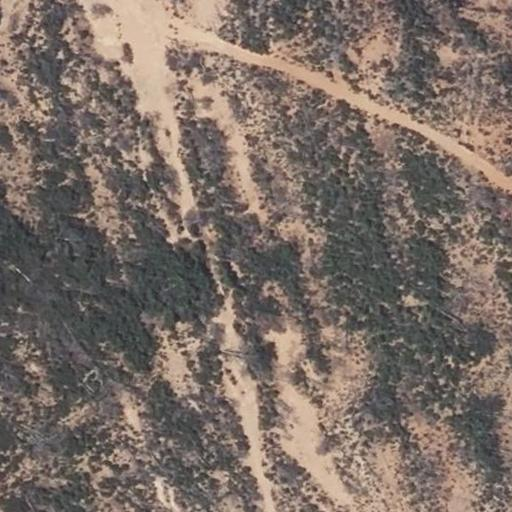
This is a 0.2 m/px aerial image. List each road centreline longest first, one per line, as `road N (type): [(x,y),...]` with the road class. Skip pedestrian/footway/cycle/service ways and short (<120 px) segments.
road 1 (track): [(116,1),(265,478),(290,511)]
road 2 (track): [(511,182),(375,110),(116,1)]
